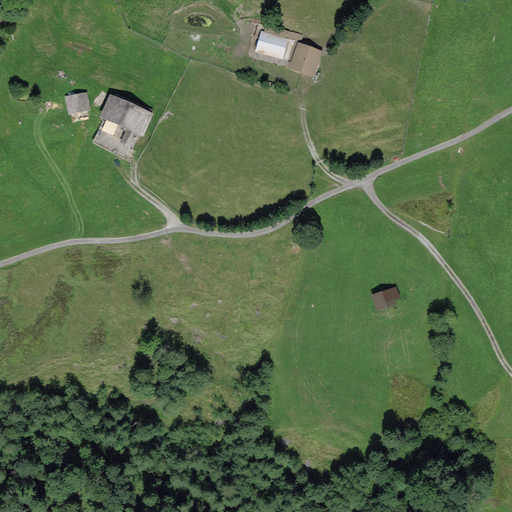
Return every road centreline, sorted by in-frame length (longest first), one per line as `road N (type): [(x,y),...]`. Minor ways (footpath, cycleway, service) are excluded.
road 1 (track): [(511,109),(327,193),(269,229),(176,227),(71,240),(0,263)]
road 2 (track): [(511,372),(449,268),(362,178)]
road 3 (track): [(308,77),(301,100),(308,140),(331,174),(352,182)]
